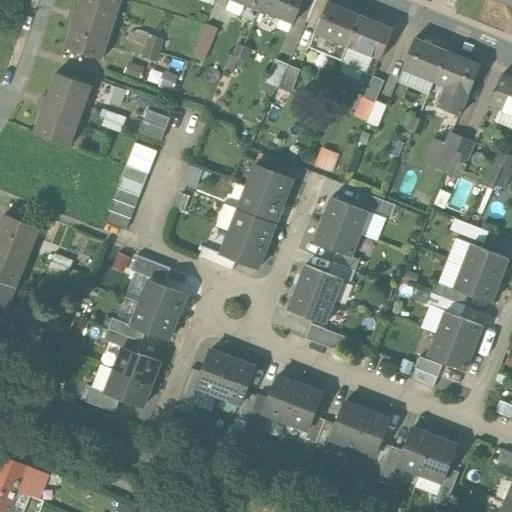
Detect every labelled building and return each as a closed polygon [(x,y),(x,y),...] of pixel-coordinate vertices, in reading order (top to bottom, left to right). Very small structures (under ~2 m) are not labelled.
[(120,0),(81,0),(78,12),(76,11),(72,23),(74,23),(66,48),(65,47),(65,48),(101,60),(102,59),(101,59),(120,0)] [(265,0),(235,0),(261,10),(265,0)] [(303,0),(265,0),(261,10),(293,24),(303,0)] [(363,16),(329,3),(316,33),(349,47),(363,16)] [(395,30),(363,16),(349,47),(382,60),(395,30)] [(214,34),(204,31),(198,46),(208,50),(214,34)] [(162,39),(150,35),(143,57),(155,61),(162,39)] [(450,53),(417,39),(404,69),(437,83),(450,53)] [(239,44),(234,56),(240,58),(245,47),(239,44)] [(245,47),(240,58),(246,61),(251,49),(245,47)] [(482,66),(450,53),(437,83),(449,88),(440,108),(461,117),(482,66)] [(165,71),(160,85),(174,89),(179,75),(165,71)] [(91,86),(56,73),(56,74),(48,97),(45,96),(41,108),(43,109),(35,133),(34,133),(34,134),(70,147),(70,146),(69,146),(91,86),(91,87),(91,86)] [(511,78),(505,75),(492,106),(511,113),(511,78)] [(387,81),(376,76),(367,98),(377,103),(387,81)] [(327,81),(322,91),(329,94),(333,84),(327,81)] [(340,87),(333,84),(329,94),(335,97),(340,87)] [(147,108),(138,131),(160,139),(169,116),(147,108)] [(421,120),(415,118),(411,128),(416,130),(421,120)] [(426,122),(421,120),(416,130),(421,133),(426,122)] [(453,136),(439,168),(448,172),(463,140),(453,136)] [(463,140),(448,172),(460,177),(474,145),(463,140)] [(316,165),(334,170),(339,151),(321,146),(316,165)] [(509,156),(502,153),(497,164),(504,167),(509,156)] [(189,165),(185,181),(196,183),(200,168),(189,165)] [(293,180),(255,165),(246,188),(284,202),(293,180)] [(284,202),(246,188),(238,209),(276,224),(284,202)] [(139,197),(118,189),(113,199),(135,208),(139,197)] [(395,206),(362,193),(358,204),(391,217),(395,206)] [(369,213),(331,198),(322,220),(361,235),(369,213)] [(113,199),(113,200),(109,211),(131,219),(135,208),(113,199)] [(276,224),(238,209),(229,231),(267,246),(276,224)] [(109,211),(105,222),(126,230),(131,219),(109,211)] [(0,280),(16,287),(39,229),(40,229),(40,228),(5,214),(4,215),(5,215),(0,226),(0,280)] [(488,232),(455,219),(450,230),(484,243),(488,232)] [(361,235),(322,220),(314,242),(337,252),(352,257),(361,235)] [(267,246),(229,231),(221,254),(236,260),(259,268),(267,246)] [(509,259),(471,244),(462,267),(500,281),(509,259)] [(221,254),(203,247),(198,258),(232,271),(236,260),(221,254)] [(352,257),(337,252),(333,263),(355,271),(359,260),(352,257)] [(170,268),(137,256),(131,270),(164,283),(170,268)] [(333,263),(328,274),(343,280),(351,282),(355,271),(333,263)] [(328,274),(305,265),(297,287),(335,302),(343,280),(328,274)] [(500,281),(462,267),(454,289),(468,295),(492,304),(500,281)] [(0,327),(16,287),(0,280),(0,327)] [(187,295),(148,281),(140,303),(178,318),(187,295)] [(454,289),(435,282),(430,293),(431,293),(464,306),(468,295),(454,289)] [(335,302),(297,287),(288,310),(326,324),(335,302)] [(464,306),(431,293),(427,305),(445,312),(460,318),(465,306),(464,306)] [(178,318),(140,303),(131,325),(146,331),(169,340),(178,318)] [(460,318),(445,312),(436,334),(474,349),(483,326),(460,318)] [(131,325),(112,318),(108,329),(142,342),(146,331),(131,325)] [(345,337),(311,324),(306,339),(339,352),(345,337)] [(142,342),(108,329),(104,340),(123,347),(138,353),(142,342)] [(474,349),(436,334),(428,356),(466,371),(474,349)] [(138,353),(123,347),(114,370),(152,385),(161,362),(138,353)] [(202,373),(196,388),(197,388),(218,396),(233,358),(211,350),(202,373)] [(442,366),(420,357),(415,369),(438,377),(442,366)] [(255,367),(233,358),(218,396),(241,405),(246,392),(255,367)] [(190,369),(177,403),(189,407),(197,388),(196,388),(202,373),(190,369)] [(152,385),(114,370),(105,392),(120,398),(143,407),(152,385)] [(300,384),(278,376),(269,398),(263,414),(264,414),(285,422),(300,384)] [(322,393),(300,384),(285,422),(308,431),(322,393)] [(105,392),(86,385),(81,400),(114,413),(120,398),(105,392)] [(241,405),(236,418),(247,422),(257,396),(246,392),(241,405)] [(247,422),(245,428),(257,433),(264,414),(263,414),(269,398),(258,394),(257,396),(247,422)] [(336,425),(330,440),(353,448),(367,410),(345,402),(336,425)] [(367,410),(353,448),(375,457),(381,442),(390,419),(367,410)] [(325,420),(314,416),(306,438),(316,442),(325,420)] [(336,425),(325,420),(316,442),(315,446),(326,450),(330,440),(336,425)] [(434,436),(412,428),(403,451),(398,466),(420,474),(434,436)] [(434,436),(420,474),(442,483),(448,468),(457,445),(434,436)] [(375,457),(371,468),(382,472),(392,446),(381,442),(375,457)] [(382,472),(379,480),(390,484),(398,466),(403,451),(392,446),(382,472)] [(511,453),(503,450),(498,461),(511,466),(511,453)] [(24,466),(0,456),(0,484),(14,491),(14,490),(24,466)] [(511,466),(500,462),(495,472),(511,479),(511,466)] [(442,483),(435,502),(446,506),(459,473),(448,468),(442,483)] [(14,491),(0,484),(0,511),(25,511),(23,509),(29,496),(14,490),(14,491)] [(118,501),(113,511),(132,511),(134,507),(118,501)] [(511,511),(511,505),(504,502),(499,511),(511,511)]
